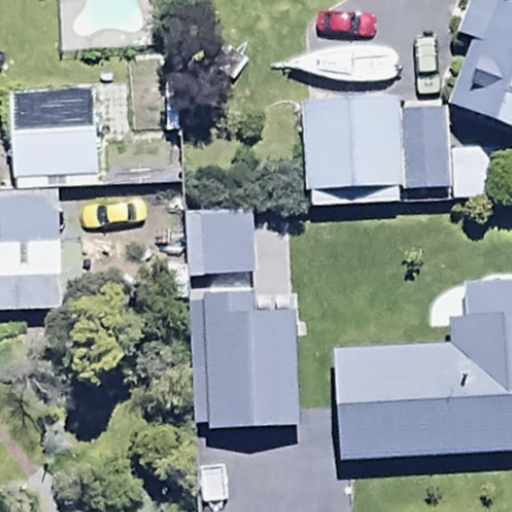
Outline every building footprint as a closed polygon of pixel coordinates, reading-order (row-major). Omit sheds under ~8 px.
[(511,135),(511,0),(462,0),(449,39),(461,43),(438,111),(511,135)] [(91,93),(4,95),(6,184),(93,182),(91,93)] [(399,100),(295,103),(299,194),(306,194),(307,207),(403,204),(403,193),(440,192),(440,202),(497,200),(495,151),(439,153),(438,113),(399,115),(399,100)] [(59,191),(0,191),(0,317),(61,317),(59,191)] [(252,277),(250,215),(174,217),(177,280),(252,277)] [(188,293),(199,434),(297,427),(288,313),(249,316),(247,288),(188,293)] [(444,346),(331,351),(337,464),(511,455),(511,314),(442,318),(444,346)]
